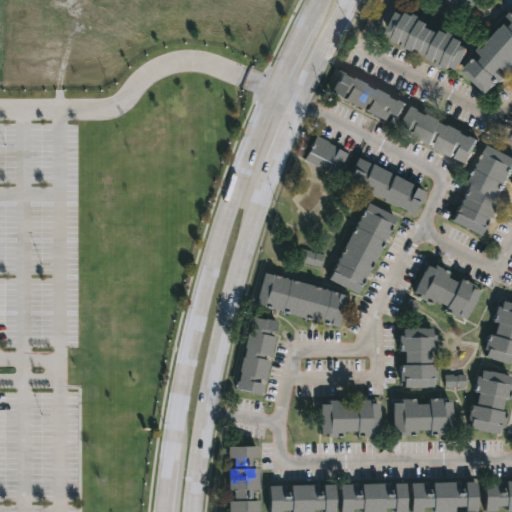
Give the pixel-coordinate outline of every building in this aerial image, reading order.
[(478,0),(470,17),(439,2),(439,0),(478,0)] [(268,8),(253,38),(240,32),(255,2),(268,8)] [(400,13),(407,17),(408,14),(416,18),(417,15),(422,18),(421,20),(430,25),(429,28),(443,35),(444,32),(450,35),(451,32),(461,38),(460,40),(465,43),(463,45),(471,49),(459,72),(452,68),(451,70),(444,67),(442,69),(439,67),(441,62),(438,61),(437,63),(430,59),(431,57),(418,50),(416,53),(409,50),(409,51),(403,49),(406,44),(403,43),(402,46),(395,42),(397,39),(389,35),(400,13)] [(511,68),(509,72),(505,69),(501,73),(507,79),(503,84),(498,80),(496,82),(499,85),(489,96),(465,74),(477,60),(481,64),(485,59),(479,53),(483,48),(486,51),(508,26),(511,29),(511,20),(510,18),(511,16),(511,68)] [(349,75),(357,79),(358,78),(379,91),(380,89),(401,102),(402,100),(410,104),(397,128),(387,122),(389,119),(386,117),(383,122),(366,112),(368,108),(364,106),(361,110),(343,101),(346,95),(343,94),(341,98),(330,93),(342,69),(350,74),(349,75)] [(420,111),(428,116),(429,115),(450,128),(451,126),(472,139),(473,138),(481,142),(468,165),(458,160),(460,155),(457,153),(453,159),(436,149),(438,145),(435,143),(433,147),(414,136),(416,132),(414,130),(411,135),(400,129),(413,107),(420,111)] [(352,156),(340,178),(304,160),(316,137),(352,156)] [(511,176),(493,210),(492,209),(480,234),(451,219),(490,145),(511,157),(511,176)] [(364,167),(368,168),(371,162),(389,171),(386,177),(389,179),(392,173),(411,183),(408,189),(411,190),(414,185),(424,190),(412,214),(397,204),(396,206),(383,199),(384,198),(375,193),(374,195),(354,183),(353,184),(345,180),(357,156),(367,161),(364,167)] [(367,201),(394,215),(356,293),(327,278),(362,208),(363,209),(367,201)] [(320,267),(322,254),(301,251),(299,263),(320,267)] [(443,265),(452,269),(451,272),(478,286),(477,289),(483,292),(470,319),(463,315),(461,318),(447,311),(449,307),(437,301),(435,306),(423,299),(425,296),(416,292),(429,265),(435,268),(437,265),(442,267),(443,265)] [(350,297),(341,328),(259,304),(268,274),(350,297)] [(507,302),(511,303),(511,365),(511,366),(490,358),(493,349),(489,348),(493,336),(498,337),(502,325),(497,323),(501,309),(504,310),(507,302)] [(281,323),(278,335),(272,333),(271,337),(278,339),(273,358),(267,357),(266,360),(272,362),(267,382),(264,382),(264,385),(267,386),(264,398),(238,390),(243,374),(241,374),(245,359),(247,359),(249,350),(247,350),(254,327),(253,326),(255,316),(281,323)] [(429,330),(436,330),(436,337),(440,337),(440,353),(435,353),(435,366),(440,366),(440,382),(437,383),(437,389),(408,389),(408,383),(404,383),(404,367),(409,367),(408,354),(404,354),(404,337),(407,337),(407,331),(429,330)] [(486,372),(508,375),(508,377),(511,377),(511,400),(508,400),(506,413),(511,414),(508,430),(504,430),(503,435),(474,430),(475,424),(471,424),(474,407),(479,408),(482,395),(478,394),(481,378),(485,379),(486,372)] [(444,375),(444,389),(464,388),(464,375),(444,375)] [(449,402),(449,403),(456,403),(456,433),(448,433),(448,437),(433,437),(433,432),(420,432),(420,439),(404,438),(404,434),(397,434),(397,404),(403,404),(403,401),(419,400),(419,406),(433,406),(433,400),(449,400),(449,402)] [(376,402),(376,404),(382,404),(382,435),(377,435),(377,438),(360,438),(360,433),(347,433),(347,440),(331,440),(331,435),(324,435),(323,402),(376,402)] [(254,456),(254,467),(261,467),(261,489),(255,489),(255,500),(262,500),(262,511),(232,511),(232,500),(236,500),(236,489),(231,489),(231,468),(236,468),(236,457),(230,457),(230,445),(260,445),(260,456),(254,456)] [(483,480),(483,510),(471,510),(471,505),(460,505),(460,511),(439,511),(438,506),(428,506),(428,511),(417,511),(416,482),(428,481),(428,487),(438,487),(438,480),(460,480),(460,487),(471,487),(471,480),(483,480)] [(511,505),(500,505),(500,511),(489,511),(489,481),(501,481),(501,487),(511,486),(511,480),(511,505)] [(412,481),(412,511),(401,511),(401,507),(390,507),(390,511),(369,511),(369,507),(357,508),(357,511),(346,511),(346,483),(357,483),(357,489),(368,489),(368,482),(389,482),(389,489),(400,489),(400,481),(412,481)] [(339,482),(339,511),(328,511),(328,507),(317,507),(317,511),(295,511),(295,509),(284,509),(284,511),(273,511),(273,484),(284,484),(284,491),(294,491),(295,483),(316,483),(316,490),(327,490),(327,482),(339,482)]
